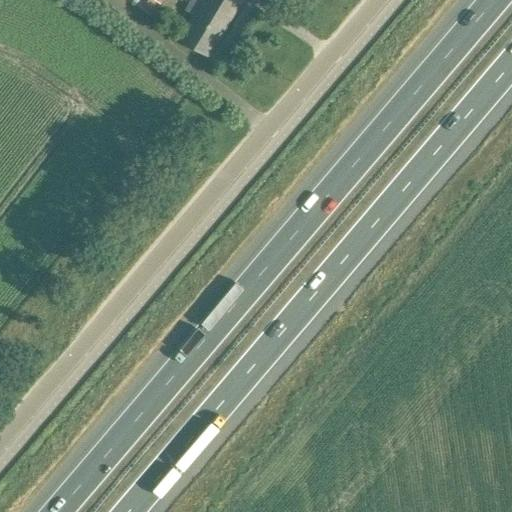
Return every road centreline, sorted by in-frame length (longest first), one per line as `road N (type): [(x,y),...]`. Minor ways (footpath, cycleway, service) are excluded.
road 1 (motorway): [(494,0),(56,511)]
road 2 (motorway): [(127,511),(511,60)]
road 3 (unclassified): [(0,439),(378,0)]
